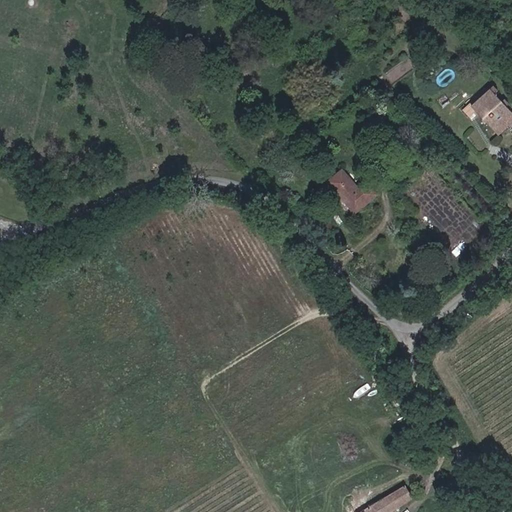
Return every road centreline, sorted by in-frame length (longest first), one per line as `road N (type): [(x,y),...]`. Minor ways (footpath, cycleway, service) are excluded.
road 1 (unclassified): [(406,341),(285,213),(206,178),(138,182),(0,242)]
road 2 (unclassified): [(504,511),(425,393),(406,341)]
road 3 (unclassified): [(511,251),(406,341)]
